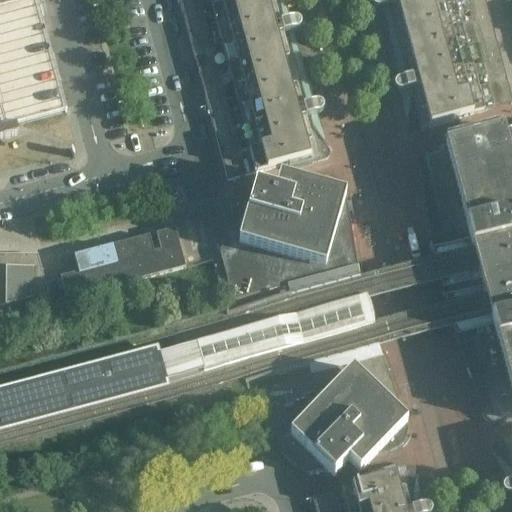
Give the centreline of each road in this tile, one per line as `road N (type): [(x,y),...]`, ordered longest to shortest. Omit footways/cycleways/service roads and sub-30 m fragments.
road 1 (residential): [(107,179),(178,158),(190,133),(157,0)]
road 2 (residential): [(60,0),(107,179)]
road 3 (residential): [(288,511),(276,483),(262,480),(189,501),(182,511)]
